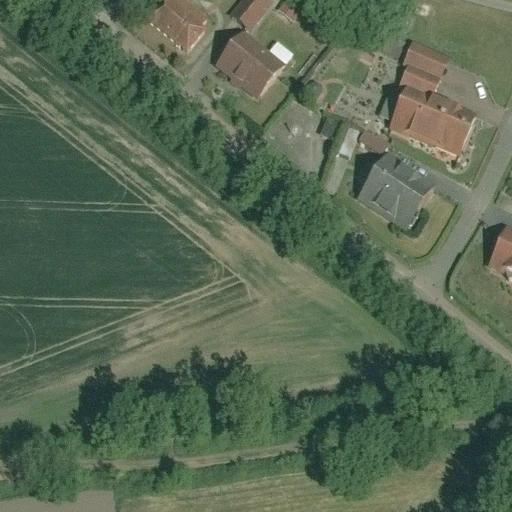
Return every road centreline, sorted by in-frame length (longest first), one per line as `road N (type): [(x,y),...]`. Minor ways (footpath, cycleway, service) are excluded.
road 1 (residential): [(430,297),(314,213),(92,22)]
road 2 (residential): [(430,297),(511,130)]
